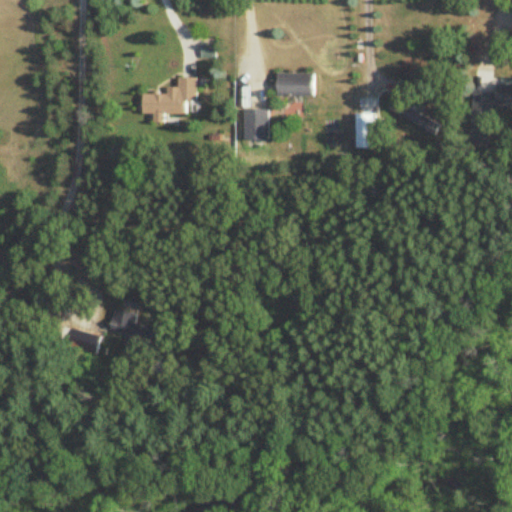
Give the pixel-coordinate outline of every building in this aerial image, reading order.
[(314,74),(278,74),(278,96),(314,96),(314,74)] [(143,95),(143,114),(155,114),(155,116),(188,116),(188,101),(197,101),(197,77),(179,77),(179,95),(143,95)] [(474,92),(472,122),(489,123),(490,108),(511,109),(511,85),(497,85),(496,94),(474,92)] [(268,140),(268,109),(245,109),(245,140),(268,140)] [(358,149),(375,149),(375,113),(358,113),(358,149)] [(434,135),(438,128),(428,120),(423,127),(434,135)] [(111,331),(132,335),(130,341),(138,343),(139,339),(157,342),(159,329),(135,325),(137,314),(115,310),(111,331)]
